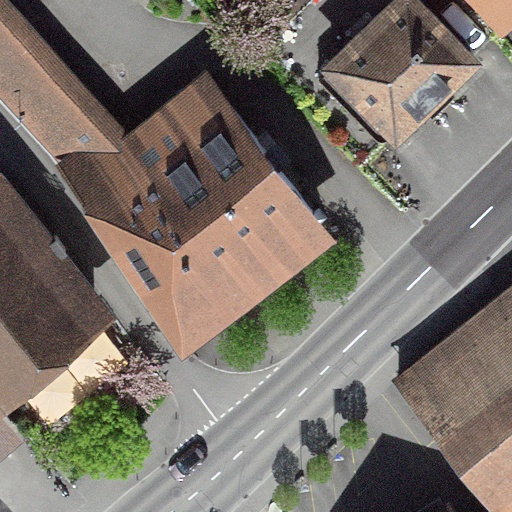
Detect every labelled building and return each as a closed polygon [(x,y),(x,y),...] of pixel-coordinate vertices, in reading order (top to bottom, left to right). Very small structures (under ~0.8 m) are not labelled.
[(360,101),(391,133),(467,60),(408,0),(395,0),(314,79),(347,114),(360,101)] [(470,0),(475,5),(471,9),(476,16),(479,15),(496,0),(470,0)] [(112,125),(0,2),(0,98),(40,141),(88,206),(84,208),(176,344),(231,304),(220,290),(314,219),(203,76),(172,102),(193,128),(131,177),(98,137),(112,125)] [(0,385),(90,309),(79,295),(82,292),(80,289),(76,291),(50,258),(61,250),(51,236),(39,245),(0,195),(0,385)] [(511,511),(511,348),(423,419),(496,511),(511,511)]
